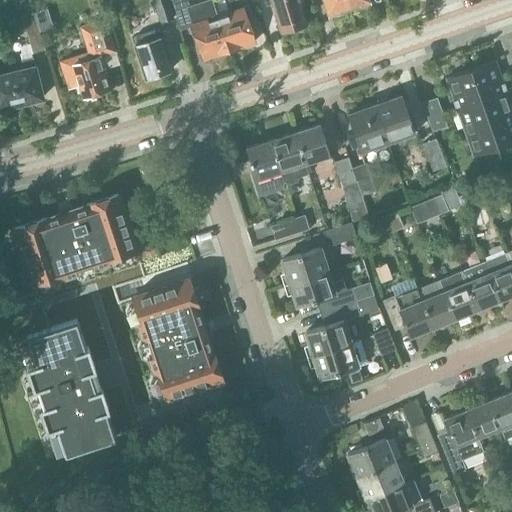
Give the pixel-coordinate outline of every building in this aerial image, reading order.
[(154,0),(161,22),(173,18),(167,0),(154,0)] [(227,50),(212,2),(211,0),(203,0),(191,4),(190,0),(171,0),(176,15),(174,16),(179,30),(191,26),(203,58),(227,50)] [(223,0),(217,0),(212,2),(227,50),(253,43),(242,7),(242,5),(227,10),(223,0)] [(269,0),(279,32),(304,24),(298,3),(300,3),(299,0),(269,0)] [(347,11),(344,0),(322,0),(327,17),(347,11)] [(344,0),(347,11),(368,4),(367,0),(344,0)] [(31,44),(34,52),(34,53),(45,49),(34,12),(22,15),(31,43),(31,44)] [(81,26),(89,51),(60,60),(69,88),(80,84),(84,96),(87,96),(90,98),(96,96),(98,92),(109,89),(103,69),(105,68),(101,56),(116,51),(106,18),(81,26)] [(132,36),(135,44),(133,45),(144,77),(170,68),(165,53),(167,53),(161,36),(160,36),(157,28),(132,36)] [(20,53),(23,67),(11,70),(19,104),(44,97),(33,57),(32,57),(31,53),(34,52),(31,44),(31,43),(20,46),(21,53),(20,53)] [(470,70),(497,146),(511,140),(511,122),(510,123),(500,97),(504,95),(492,62),(470,70)] [(0,108),(19,104),(11,70),(0,72),(0,108)] [(470,70),(447,78),(474,154),(497,146),(470,70)] [(400,95),(372,105),(385,143),(414,132),(400,95)] [(430,131),(446,126),(436,97),(420,102),(430,131)] [(385,143),(372,105),(346,114),(359,152),(385,143)] [(318,124),(292,132),(303,165),(329,157),(318,124)] [(303,165),(292,132),(267,139),(282,183),(283,182),(284,182),(287,184),(295,182),(296,178),(307,174),(303,165)] [(434,138),(421,143),(432,171),(445,166),(434,138)] [(267,139),(244,147),(258,192),(279,186),(280,187),(281,187),(280,185),(282,183),(267,139)] [(362,195),(352,167),(348,157),(334,161),(353,221),(368,216),(362,195)] [(352,167),(362,195),(375,190),(366,163),(352,167)] [(486,177),(476,181),(483,197),(492,193),(486,177)] [(483,197),(476,181),(467,185),(473,201),(483,197)] [(466,192),(458,195),(461,205),(470,201),(466,192)] [(211,349),(198,309),(199,308),(190,279),(192,278),(187,261),(144,275),(117,193),(86,204),(87,205),(46,218),(46,217),(15,227),(48,328),(8,341),(47,460),(143,428),(137,408),(223,380),(212,349),(211,349)] [(440,195),(431,198),(437,214),(446,211),(440,195)] [(437,214),(431,198),(421,202),(428,218),(437,214)] [(386,215),(393,230),(403,226),(397,210),(386,215)] [(290,219),(295,233),(308,229),(303,215),(290,219)] [(393,230),(386,215),(378,218),(384,234),(393,230)] [(295,233),(290,219),(269,226),(274,240),(295,233)] [(349,223),(321,232),(326,247),(354,238),(349,223)] [(288,284),(326,272),(318,248),(280,260),(288,284)] [(511,270),(505,252),(482,261),(498,301),(511,295),(511,270)] [(482,261),(460,270),(477,309),(498,301),(482,261)] [(477,309),(460,270),(438,279),(454,319),(477,309)] [(326,272),(288,284),(296,308),(321,299),(325,312),(356,302),(351,288),(345,290),(341,280),(330,284),(326,272)] [(438,279),(417,287),(432,327),(454,319),(438,279)] [(417,287),(417,288),(416,286),(381,300),(393,330),(405,325),(410,336),(432,327),(417,287)] [(356,302),(325,312),(329,325),(304,333),(312,357),(350,344),(342,322),(360,316),(356,302)] [(386,328),(371,334),(380,356),(395,350),(386,328)] [(359,341),(350,344),(312,357),(319,380),(357,368),(357,367),(367,364),(359,341)] [(500,428),(504,439),(511,435),(511,394),(511,391),(488,400),(500,428)] [(477,437),(500,428),(488,400),(487,401),(466,409),(477,437)] [(477,437),(466,409),(446,417),(444,418),(448,429),(437,434),(453,473),(465,469),(461,459),(483,450),(477,437)] [(416,442),(431,436),(424,421),(409,427),(416,442)] [(431,436),(416,442),(422,457),(437,451),(431,436)] [(356,476),(393,461),(383,437),(346,453),(356,476)] [(402,483),(393,461),(356,476),(365,499),(402,483)] [(403,484),(402,483),(365,499),(370,511),(396,511),(400,510),(400,511),(432,511),(434,511),(428,497),(422,499),(414,479),(403,484)] [(511,499),(507,487),(498,491),(504,507),(511,504),(511,499)] [(504,507),(498,491),(488,495),(495,511),(504,507)]
